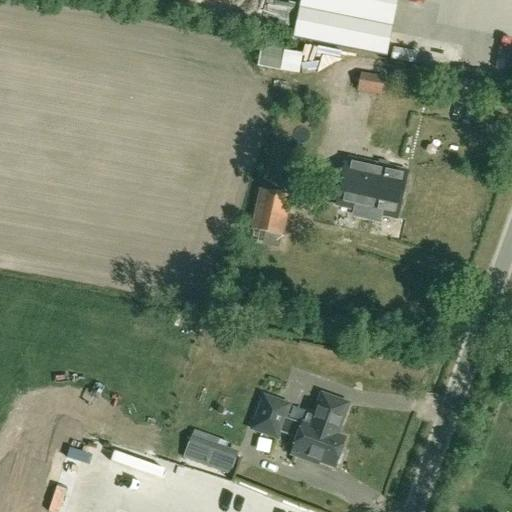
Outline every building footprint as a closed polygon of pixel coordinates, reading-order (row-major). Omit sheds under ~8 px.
[(302,0),(295,39),(385,57),(396,0),(302,0)] [(257,67),(281,71),(286,41),(262,37),(257,67)] [(510,71),(511,46),(502,46),(500,70),(510,71)] [(288,51),(285,73),(305,76),(308,54),(288,51)] [(418,66),(420,57),(399,52),(397,61),(418,66)] [(357,92),(366,94),(382,97),(385,77),(360,73),(357,92)] [(332,189),(329,203),(395,218),(405,173),(349,161),(342,191),(332,189)] [(279,247),(289,197),(261,191),(253,230),(259,232),(257,242),(279,247)] [(344,440),(336,437),(348,405),(321,395),(315,414),(308,411),(303,425),(302,425),(284,419),(289,406),(264,397),(252,430),(277,439),(279,433),(297,440),(292,455),(318,464),(319,462),(334,467),(335,464),(338,465),(340,464),(343,456),(342,454),(339,453),(344,440)] [(238,470),(241,450),(194,444),(191,464),(238,470)]
